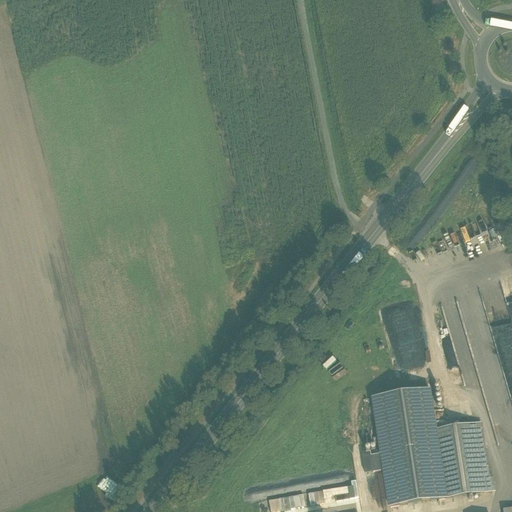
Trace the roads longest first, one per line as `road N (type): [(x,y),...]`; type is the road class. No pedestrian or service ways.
road 1 (primary): [(151,511),(446,142)]
road 2 (track): [(298,0),(337,203),(358,225)]
